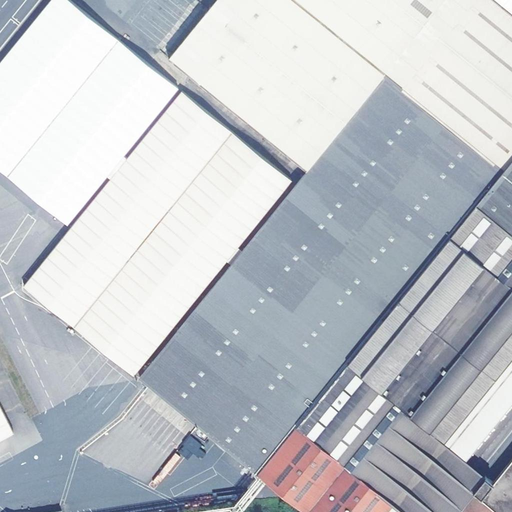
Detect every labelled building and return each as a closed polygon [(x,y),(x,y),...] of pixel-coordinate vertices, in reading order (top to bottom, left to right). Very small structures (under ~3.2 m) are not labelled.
[(511,12),(496,0),(214,0),(169,57),(306,169),(258,230),(210,289),(200,302),(198,305),(141,377),(307,511),(459,511),(477,491),(476,488),(489,474),(468,457),(511,402),(511,12)] [(135,373),(292,179),(182,91),(25,285),(135,373)] [(0,438),(14,432),(0,404),(0,438)] [(193,452),(201,459),(207,451),(190,436),(177,451),(187,459),(193,452)] [(511,511),(511,460),(497,479),(489,474),(476,488),(477,491),(459,511),(511,511)]
